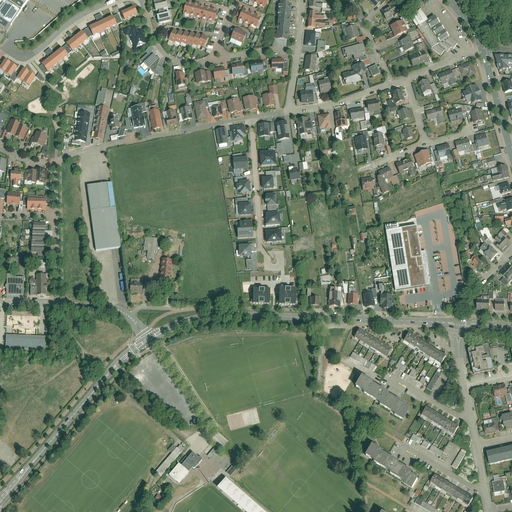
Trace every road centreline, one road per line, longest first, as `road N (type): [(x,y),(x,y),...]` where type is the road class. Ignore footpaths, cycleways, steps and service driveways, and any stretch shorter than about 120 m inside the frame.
road 1 (tertiary): [(145,340),(242,315),(458,324)]
road 2 (tertiary): [(0,502),(145,340)]
road 3 (residential): [(250,118),(260,248),(273,262)]
